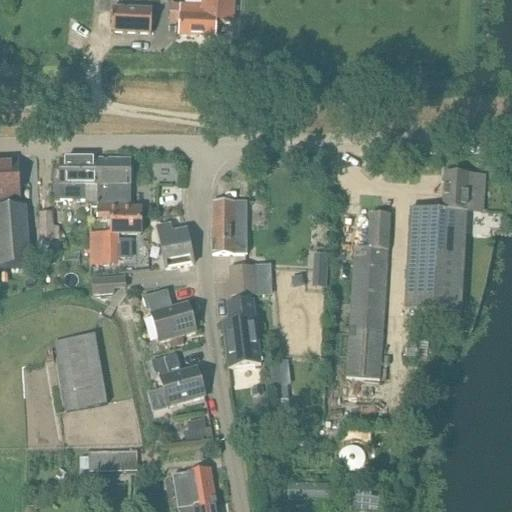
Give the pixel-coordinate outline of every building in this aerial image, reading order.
[(181,7),(169,7),(168,25),(180,26),(180,38),(215,39),(215,25),(232,25),(232,0),(184,0),(184,6),(181,6),(181,7)] [(112,10),(111,34),(151,36),(152,12),(112,10)] [(60,173),(52,172),(52,203),(60,203),(85,203),(85,206),(88,206),(99,206),(99,188),(98,188),(99,174),(99,160),(95,160),(95,161),(60,161),(60,173)] [(94,234),(90,234),(89,268),(94,268),(118,268),(119,262),(119,242),(119,238),(141,238),(141,212),(131,212),(131,207),(131,188),(131,160),(99,160),(99,174),(98,188),(99,188),(99,206),(99,207),(97,207),(97,223),(110,223),(110,234),(94,234)] [(0,163),(0,270),(31,269),(26,207),(19,208),(19,202),(20,201),(17,162),(0,163)] [(411,211),(404,312),(461,316),(468,214),(481,215),(484,178),(445,176),(442,213),(411,211)] [(212,204),(212,257),(246,257),(246,204),(212,204)] [(39,215),(40,242),(60,241),(59,228),(54,229),(53,214),(39,215)] [(355,249),(347,381),(380,383),(390,217),(370,216),(368,250),(355,249)] [(194,267),(187,232),(170,235),(169,226),(156,229),(165,273),(194,267)] [(48,252),(39,252),(40,268),(48,268),(48,252)] [(313,255),(312,289),(325,290),(327,256),(313,255)] [(256,269),(229,270),(230,283),(230,284),(256,283),(256,281),(256,269)] [(113,293),(125,292),(124,279),(91,282),(92,299),(114,297),(113,293)] [(256,283),(230,284),(231,297),(257,296),(256,283)] [(149,316),(159,346),(169,343),(181,339),(197,334),(188,305),(172,310),(167,292),(142,300),(146,313),(150,312),(151,316),(149,316)] [(226,306),(227,318),(229,318),(230,324),(222,325),(228,372),(260,368),(253,303),(226,306)] [(95,336),(54,343),(58,361),(66,414),(107,407),(95,336)] [(181,339),(169,343),(172,351),(183,347),(181,339)] [(162,392),(146,397),(152,416),(168,411),(167,410),(205,399),(197,370),(181,374),(176,357),(151,365),(155,378),(159,376),(160,380),(159,380),(162,392)] [(274,390),(282,389),(282,388),(291,387),(288,363),(279,364),(280,366),(267,368),(270,390),(274,390)] [(282,389),(274,390),(275,402),(277,424),(289,423),(286,388),(282,389)] [(184,435),(185,444),(211,439),(210,431),(206,432),(205,432),(204,422),(187,425),(189,434),(184,435)] [(342,444),(353,441),(359,441),(371,448),(370,433),(341,435),(342,444)] [(137,454),(89,454),(89,459),(79,459),(79,471),(89,471),(89,474),(137,474),(137,454)] [(210,472),(172,479),(177,511),(187,511),(216,507),(210,472)] [(329,487),(287,486),(287,502),(295,502),(295,508),(306,508),(306,503),(329,503),(329,487)] [(385,511),(387,499),(345,496),(344,508),(338,508),(337,511),(385,511)]
